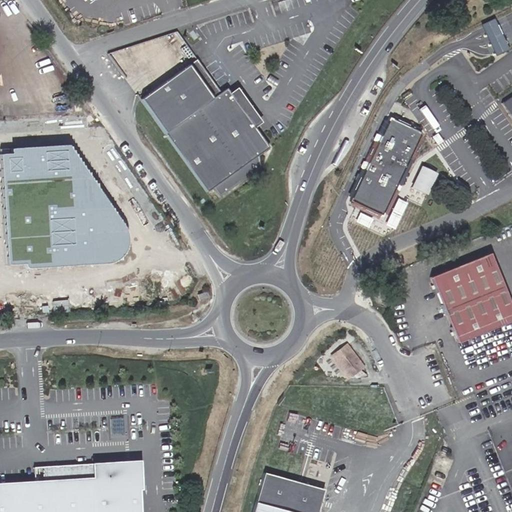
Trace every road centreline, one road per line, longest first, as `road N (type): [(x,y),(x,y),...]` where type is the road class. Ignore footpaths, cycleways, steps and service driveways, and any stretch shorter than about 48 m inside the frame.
road 1 (tertiary): [(420,0),(364,75),(273,275)]
road 2 (unclassified): [(233,284),(77,57)]
road 3 (unclassified): [(0,341),(180,338),(221,329)]
road 4 (unclassified): [(77,57),(245,0)]
road 5 (unclassified): [(303,309),(364,318),(408,409)]
road 6 (tertiary): [(211,511),(259,358)]
